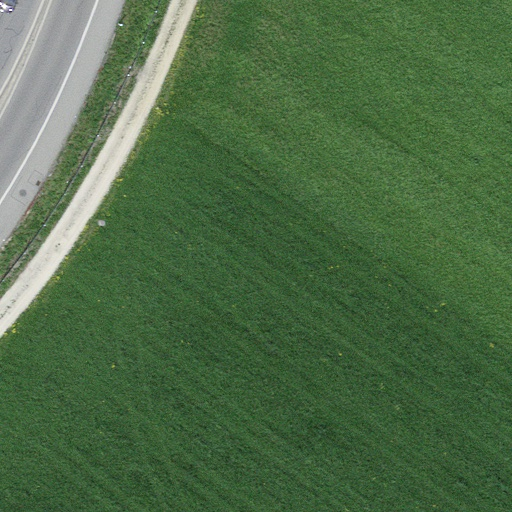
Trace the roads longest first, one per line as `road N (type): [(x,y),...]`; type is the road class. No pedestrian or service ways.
road 1 (track): [(0,316),(117,148),(182,0)]
road 2 (motorway): [(0,160),(73,0)]
